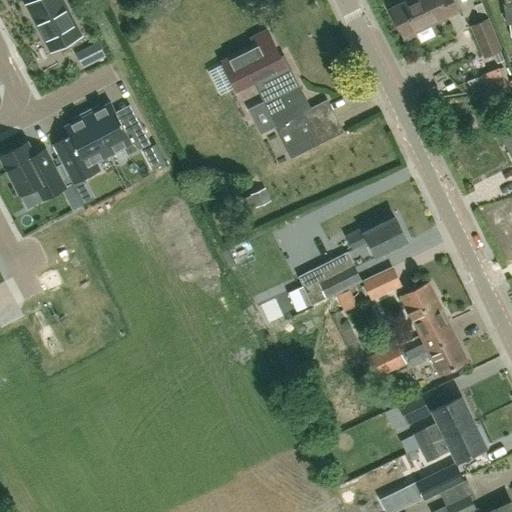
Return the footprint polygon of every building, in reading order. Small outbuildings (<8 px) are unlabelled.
[(81,35),(62,0),(35,0),(26,5),(51,51),(81,35)] [(457,10),(452,0),(409,0),(390,9),(403,37),(457,10)] [(484,56),(501,49),(488,19),(471,26),(484,56)] [(222,61),(223,63),(208,71),(220,94),(235,87),(236,89),(254,80),(276,125),(274,125),(290,158),(344,131),(328,99),(310,108),(292,70),(288,72),(268,31),(251,39),(254,46),(222,61)] [(99,45),(78,56),(83,66),(104,56),(99,45)] [(86,111),(108,154),(123,146),(127,155),(150,143),(138,120),(124,128),(111,103),(101,108),(99,105),(86,111)] [(78,152),(63,160),(75,183),(99,170),(94,161),(108,154),(86,111),(73,118),(75,122),(65,127),(78,152)] [(511,125),(501,131),(511,152),(511,125)] [(64,188),(53,166),(45,151),(44,150),(43,150),(33,155),(27,142),(1,156),(21,194),(37,186),(43,198),(64,188)] [(166,163),(163,158),(160,160),(151,165),(153,168),(154,170),(166,163)] [(73,187),(62,193),(72,211),(82,205),(73,187)] [(377,257),(407,242),(395,217),(377,226),(376,222),(347,236),(354,249),(369,242),(377,257)] [(336,295),(349,288),(362,280),(348,251),(298,275),(313,305),(326,298),(327,299),(336,295)] [(393,265),(362,280),(372,300),(403,285),(393,265)] [(419,333),(448,319),(429,282),(400,296),(419,333)] [(349,288),(336,295),(344,311),(358,305),(349,288)] [(448,319),(419,333),(423,343),(406,351),(412,364),(430,356),(439,374),(468,360),(448,319)] [(375,376),(385,373),(395,368),(406,363),(396,342),(365,356),(367,359),(375,376)] [(470,389),(489,379),(483,368),(464,378),(470,389)] [(407,424),(430,413),(420,391),(397,402),(399,407),(396,409),(404,425),(406,423),(407,424)] [(420,447),(473,421),(461,395),(433,409),(439,422),(414,433),(420,447)] [(473,421),(420,447),(426,459),(451,448),(457,460),(485,446),(473,421)] [(414,481),(422,498),(462,479),(454,463),(414,481)] [(478,493),(489,493),(488,473),(477,473),(478,493)] [(422,498),(415,482),(381,499),(387,511),(394,511),(422,498)] [(511,511),(511,501),(489,511),(480,511),(478,508),(476,509),(468,493),(447,503),(447,504),(432,510),(433,511),(511,511)] [(371,511),(364,495),(353,500),(358,511),(371,511)]
